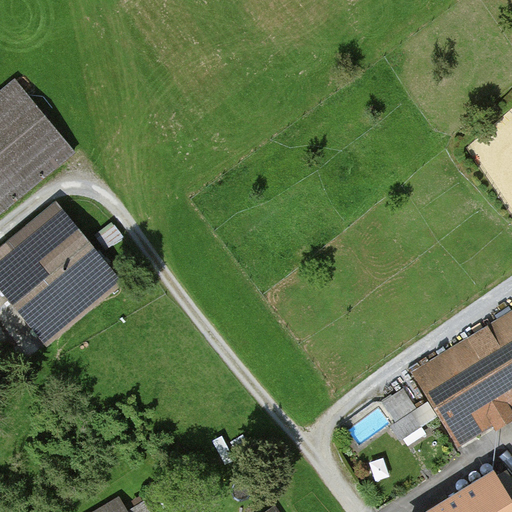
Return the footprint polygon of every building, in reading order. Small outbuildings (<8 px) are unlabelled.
[(0,209),(67,153),(12,88),(0,98),(0,209)] [(113,281),(56,212),(0,256),(0,287),(42,339),(113,281)] [(511,409),(511,315),(416,377),(459,444),(511,409)] [(422,422),(403,393),(382,406),(401,436),(422,422)] [(511,511),(511,503),(492,474),(433,511),(511,511)]
